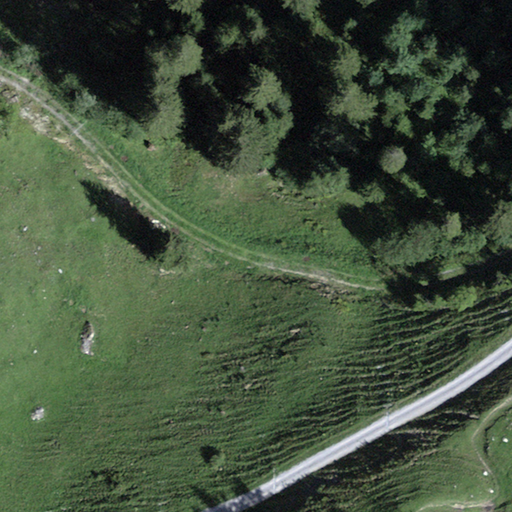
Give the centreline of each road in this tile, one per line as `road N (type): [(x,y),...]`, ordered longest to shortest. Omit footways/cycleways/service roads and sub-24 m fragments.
road 1 (track): [(0,74),(65,115),(169,222),(230,250),(401,285),(511,253)]
road 2 (track): [(223,511),(465,381),(511,342)]
